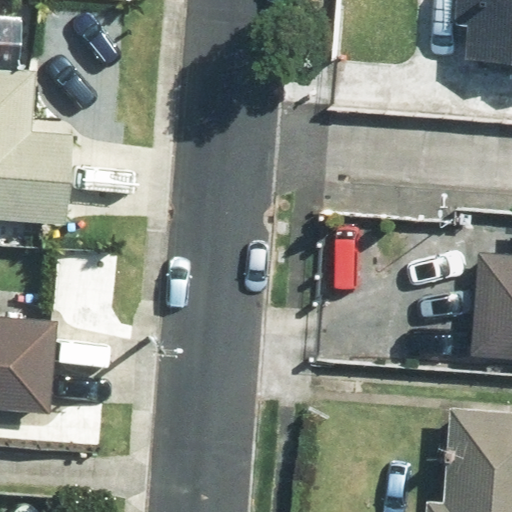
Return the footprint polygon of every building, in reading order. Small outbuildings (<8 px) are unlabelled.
[(511,0),(460,0),(460,56),(511,56),(511,0)] [(30,72),(0,69),(0,219),(51,224),(60,132),(24,129),(30,72)] [(470,353),(511,355),(511,260),(476,258),(470,353)] [(0,411),(37,415),(46,325),(0,320),(0,411)] [(511,511),(511,410),(450,408),(447,498),(427,497),(426,511),(511,511)]
